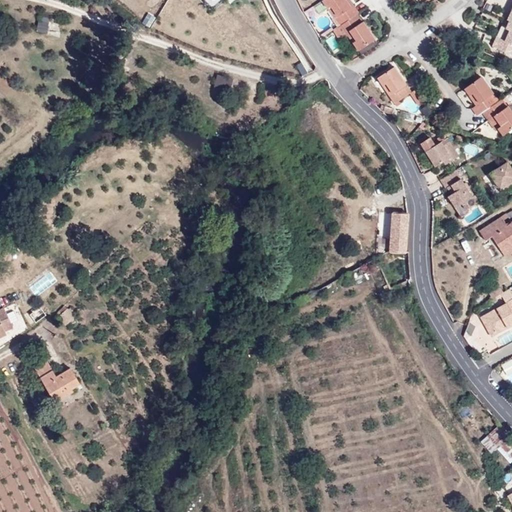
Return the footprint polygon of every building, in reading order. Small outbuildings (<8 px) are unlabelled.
[(358,14),(359,12),(350,0),(348,0),(347,1),(346,0),(323,0),(340,26),(341,25),(358,14)] [(375,40),(358,14),(341,25),(358,51),(375,40)] [(47,33),(50,18),(40,16),(37,30),(47,33)] [(511,55),(511,21),(510,21),(501,39),(497,36),(492,46),(511,55)] [(395,103),(408,94),(399,80),(402,78),(394,66),(377,78),(395,103)] [(230,91),(233,78),(218,74),(214,87),(230,91)] [(482,76),(472,82),(464,88),(476,105),(472,108),(477,116),(482,113),(499,100),(482,76)] [(399,80),(408,94),(412,92),(402,78),(399,80)] [(511,128),(511,111),(502,98),(499,100),(482,113),(488,120),(491,117),(498,128),(503,135),(511,128)] [(491,117),(488,120),(495,130),(498,128),(491,117)] [(436,165),(444,161),(450,157),(452,160),(459,156),(450,141),(444,145),(442,141),(435,144),(431,137),(422,143),(436,165)] [(511,181),(511,168),(508,162),(490,173),(500,189),(504,186),(511,181)] [(456,169),(440,179),(446,188),(448,186),(452,193),(450,194),(453,198),(451,199),(456,208),(463,203),(467,209),(477,203),(456,169)] [(469,212),(467,209),(463,203),(456,208),(462,217),(469,212)] [(406,251),(408,213),(393,212),(390,251),(406,252),(406,251)] [(502,251),(511,245),(511,220),(511,221),(507,225),(504,219),(502,216),(479,230),(485,240),(492,236),(502,251)] [(511,251),(511,245),(502,251),(505,256),(511,251)] [(37,295),(59,280),(53,271),(31,286),(37,295)] [(491,294),(493,298),(504,292),(501,288),(491,294)] [(511,299),(482,317),(493,336),(511,324),(511,299)] [(56,319),(58,317),(67,308),(65,306),(54,317),(56,319)] [(68,309),(74,316),(76,313),(71,307),(68,309)] [(4,308),(1,310),(0,310),(0,336),(7,334),(6,331),(13,327),(4,308)] [(67,308),(58,317),(65,324),(74,316),(68,309),(67,308)] [(72,388),(79,384),(71,368),(56,377),(46,359),(34,366),(55,401),(73,391),(72,388)] [(511,435),(503,425),(484,441),(493,451),(498,448),(510,461),(511,459),(511,435)]
